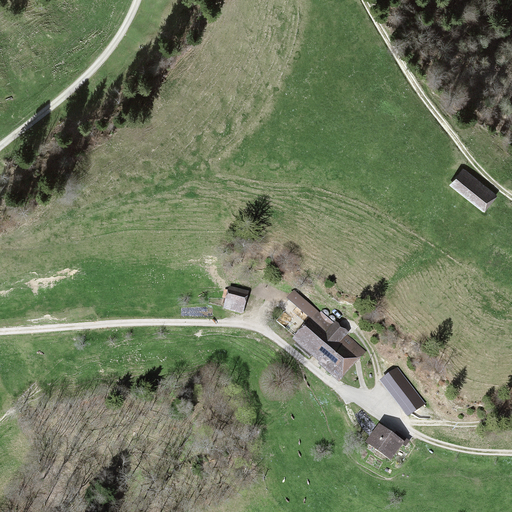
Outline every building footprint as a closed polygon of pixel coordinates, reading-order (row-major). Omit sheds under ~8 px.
[(495,196),(465,173),(456,186),(485,209),(495,196)] [(230,306),(243,309),(247,295),(233,292),(230,306)] [(290,300),(313,319),(297,337),(299,339),(295,344),(310,357),(314,353),(341,375),(359,353),(363,356),(367,351),(297,292),(296,292),(290,300)] [(397,367),(380,380),(407,416),(425,403),(397,367)] [(370,444),(392,459),(403,443),(382,428),(370,444)]
